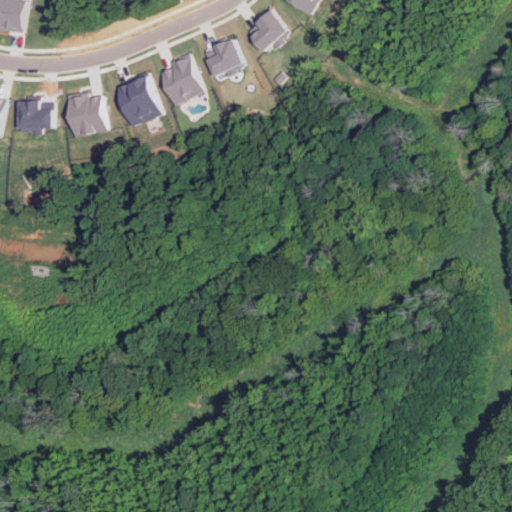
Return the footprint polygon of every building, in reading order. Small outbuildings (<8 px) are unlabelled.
[(29,31),(31,0),(5,0),(2,29),(29,31)] [(326,0),(295,0),(317,14),(326,0)] [(296,33),(274,6),(258,19),(261,23),(251,30),(268,51),(278,43),(281,45),(296,33)] [(238,37),(231,40),(229,36),(217,41),(219,47),(209,51),(219,76),(230,71),(232,75),(251,66),(238,37)] [(165,71),(179,104),(209,92),(193,52),(173,60),(176,67),(165,71)] [(131,78),(132,82),(123,85),(135,125),(168,115),(154,71),(131,78)] [(81,136),(114,130),(107,94),(95,96),(94,91),(73,95),(81,136)] [(0,134),(7,136),(14,95),(0,92),(0,134)] [(61,127),(60,109),(47,109),(47,97),(26,97),(27,127),(61,127)]
